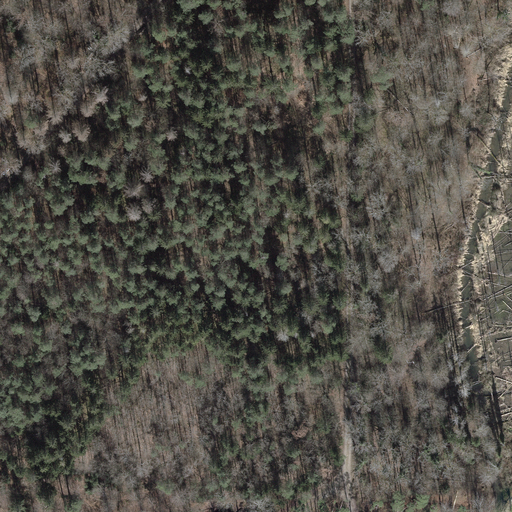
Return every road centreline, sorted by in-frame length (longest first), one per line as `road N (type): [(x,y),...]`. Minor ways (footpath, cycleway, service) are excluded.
road 1 (track): [(354,0),(347,403),(359,511)]
road 2 (track): [(161,0),(0,192)]
